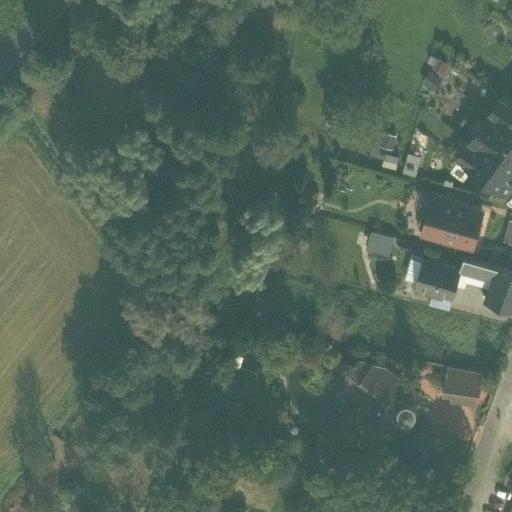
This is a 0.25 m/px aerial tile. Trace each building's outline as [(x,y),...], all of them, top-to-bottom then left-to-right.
[(462,160),(505,191),(511,181),(511,101),(508,98),(496,114),(491,110),(483,121),(484,129),(477,130),(469,141),(474,145),(462,160)] [(432,197),(431,200),(423,227),(422,230),(473,245),(483,211),(432,197)] [(419,225),(423,227),(431,200),(426,199),(419,225)] [(362,244),(386,253),(392,235),(367,227),(362,244)] [(461,269),(484,276),(491,272),(494,273),(497,264),(465,255),(461,266),(460,269),(461,269)] [(433,291),(453,297),(461,269),(460,269),(461,266),(424,256),(415,286),(433,291)] [(485,298),(511,307),(511,269),(497,264),(494,273),(485,298)] [(450,308),(453,297),(433,291),(429,303),(450,308)] [(332,335),(345,338),(352,315),(339,312),(332,335)] [(413,428),(409,417),(414,414),(416,411),(417,406),(415,403),(412,400),(419,391),(387,364),(383,368),(374,360),(369,366),(358,358),(347,372),(357,381),(352,387),(362,395),(360,406),(348,410),(351,418),(338,422),(345,440),(357,435),(360,443),(372,439),(373,443),(413,428)] [(452,396),(478,400),(483,371),(448,364),(444,387),(453,388),(452,396)] [(357,381),(347,372),(341,378),(352,387),(357,381)] [(335,415),(338,422),(351,418),(348,410),(335,415)]
